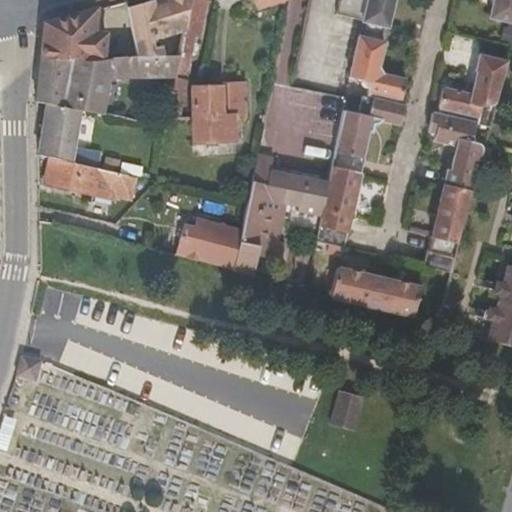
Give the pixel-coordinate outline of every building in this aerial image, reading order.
[(180,56),(190,0),(148,0),(125,7),(136,58),(180,56)] [(175,75),(168,118),(178,118),(195,36),(198,36),(204,0),(190,0),(180,56),(175,75)] [(361,20),(386,25),(391,0),(338,0),(336,12),(361,18),(361,20)] [(511,0),(491,0),(487,19),(511,24),(511,0)] [(42,60),(89,58),(89,60),(104,60),(105,34),(93,34),(94,10),(45,22),(42,60)] [(386,25),(361,20),(358,34),(383,40),(386,25)] [(318,215),(313,240),(342,248),(346,230),(345,230),(348,216),(357,171),(360,171),(363,154),(361,154),(368,122),(372,121),(377,115),(398,120),(402,101),(395,100),(396,93),(398,93),(402,75),(379,69),(378,68),(377,65),(383,40),(358,34),(349,76),(358,78),(359,82),(362,86),(365,88),(364,94),(361,93),(357,111),(341,109),(325,181),(318,215)] [(82,111),(104,115),(108,77),(175,75),(180,56),(136,58),(104,60),(89,60),(89,58),(42,60),(37,101),(49,104),(82,111)] [(428,238),(421,268),(449,275),(481,155),(480,146),(479,143),(477,140),(472,138),(481,103),(488,105),(496,102),(505,63),(476,56),(472,72),(473,73),(468,93),(441,87),(435,106),(437,106),(436,114),(430,112),(427,129),(430,134),(432,139),(454,144),(445,186),(441,186),(428,238)] [(246,115),(246,85),(222,86),(222,116),(193,117),(194,143),(234,141),(233,115),(246,115)] [(222,86),(193,87),(193,117),(222,116),(222,86)] [(82,111),(49,104),(38,154),(51,157),(72,161),(82,111)] [(151,115),(129,111),(128,120),(149,124),(151,115)] [(232,271),(251,276),(255,256),(278,261),(282,242),(276,240),(283,203),(290,204),(290,208),(318,215),(325,181),(269,169),(272,156),(256,153),(247,199),(241,228),(232,271)] [(72,161),(51,157),(45,182),(114,197),(115,193),(120,172),(72,161)] [(120,172),(115,193),(132,197),(136,175),(120,172)] [(199,228),(181,225),(175,256),(232,271),(241,228),(201,220),(199,228)] [(492,287),(499,289),(497,297),(511,300),(511,263),(506,262),(502,277),(495,275),(492,287)] [(329,298),(362,308),(370,276),(335,267),(329,298)] [(376,311),(376,309),(383,279),(370,276),(362,308),(376,311)] [(376,309),(410,319),(418,287),(383,279),(376,309)] [(511,300),(497,297),(496,306),(487,304),(485,314),(493,316),(487,339),(511,345),(511,300)] [(22,357),(16,375),(35,381),(41,362),(22,357)] [(362,397),(338,390),(329,423),(353,430),(362,397)]
